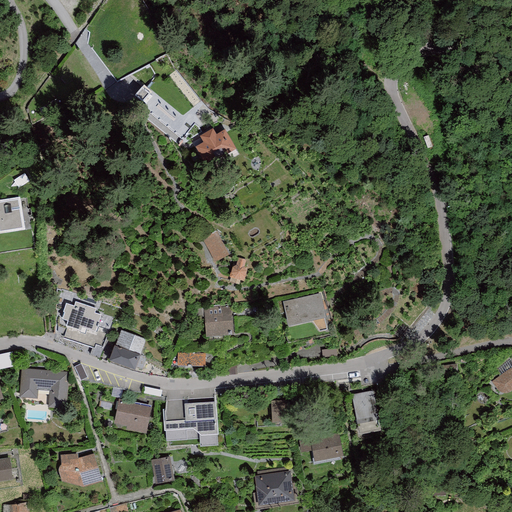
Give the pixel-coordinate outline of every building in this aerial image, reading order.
[(197,127),(201,121),(181,105),(178,107),(160,86),(145,108),(185,141),(190,135),(192,138),(200,132),(197,127)] [(214,127),(196,138),(200,143),(189,150),(203,173),(240,151),(226,128),(217,133),(214,127)] [(30,181),(24,174),(13,181),(18,189),(30,181)] [(20,198),(0,201),(0,235),(25,231),(20,198)] [(215,257),(229,250),(219,229),(205,236),(215,257)] [(246,260),(238,259),(236,266),(232,268),(230,274),(229,279),(234,280),(242,283),(246,275),(244,269),(246,260)] [(325,319),(320,295),(283,303),(289,327),(325,319)] [(96,309),(74,302),(73,306),(66,304),(63,314),(64,314),(62,321),(68,323),(66,327),(80,332),(81,328),(94,333),(100,316),(94,314),(96,309)] [(232,306),(204,308),(207,340),(234,338),(232,306)] [(145,339),(121,331),(115,348),(114,348),(109,363),(134,372),(145,339)] [(0,371),(15,368),(12,352),(0,355),(0,371)] [(178,353),(177,367),(205,368),(205,354),(178,353)] [(80,364),(74,367),(81,380),(87,378),(80,364)] [(511,368),(509,370),(504,373),(499,377),(495,380),(492,382),(494,386),(498,391),(501,393),(504,394),(508,394),(510,393),(511,391),(511,368)] [(68,373),(22,370),(20,398),(36,399),(37,390),(51,391),(49,408),(65,409),(68,373)] [(160,397),(161,391),(143,387),(141,393),(160,397)] [(373,392),(352,396),(359,436),(380,432),(373,392)] [(152,406),(119,400),(113,426),(125,429),(125,432),(146,436),(152,406)] [(270,402),(272,424),(295,422),(293,401),(270,402)] [(218,437),(215,403),(185,405),(185,421),(172,421),(164,423),(164,433),(165,432),(166,443),(187,442),(187,441),(199,440),(200,449),(217,447),(216,437),(218,437)] [(342,458),(338,434),(299,441),(301,454),(311,452),(314,463),(342,458)] [(61,483),(83,489),(79,476),(78,459),(77,455),(60,457),(60,466),(58,471),(61,483)] [(93,455),(78,459),(79,476),(83,489),(102,483),(93,455)] [(174,482),(170,457),(151,461),(155,486),(174,482)] [(0,483),(12,482),(9,458),(0,459),(0,483)] [(294,502),(290,472),(254,477),(258,508),(294,502)] [(29,511),(29,503),(19,506),(2,506),(2,511),(29,511)]
